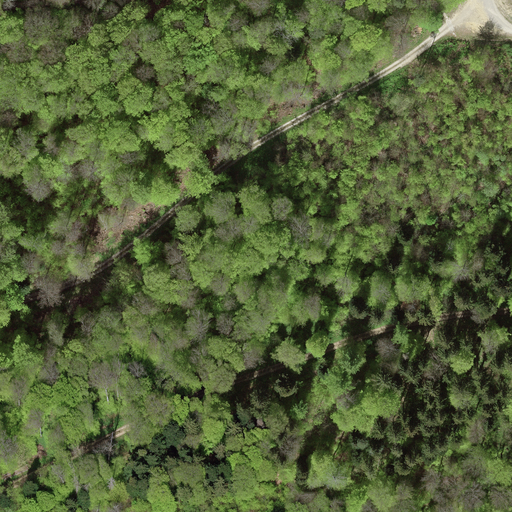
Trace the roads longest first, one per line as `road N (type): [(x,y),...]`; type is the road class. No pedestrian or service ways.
road 1 (track): [(0,305),(100,268),(240,153),(440,36),(481,26),(511,30)]
road 2 (track): [(0,492),(148,417),(304,356),(380,329),(511,309)]
